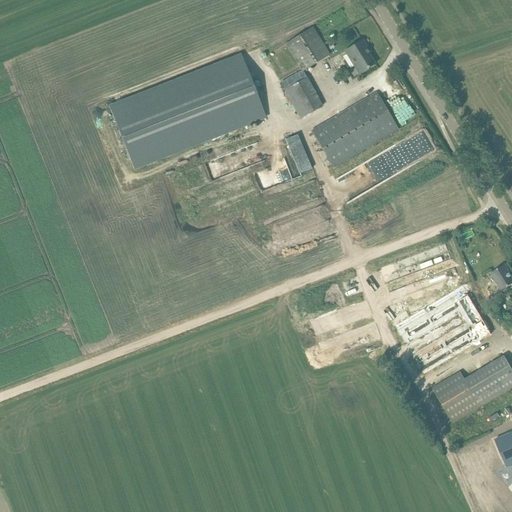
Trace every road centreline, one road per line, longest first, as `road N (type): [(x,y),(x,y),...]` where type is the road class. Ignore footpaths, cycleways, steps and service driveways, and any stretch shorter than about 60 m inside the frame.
road 1 (track): [(486,214),(0,399)]
road 2 (track): [(473,511),(357,262)]
road 3 (tertiary): [(511,221),(375,0)]
